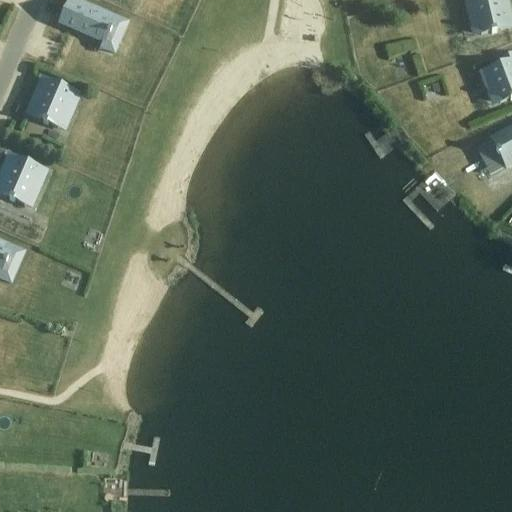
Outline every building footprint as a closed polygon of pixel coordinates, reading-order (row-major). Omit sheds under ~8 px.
[(508,6),(506,0),(471,0),(480,37),(491,34),(491,36),(496,34),(496,33),(511,29),(511,23),(510,14),(502,15),(501,7),(508,6)] [(104,15),(70,1),(60,25),(104,44),(107,37),(109,38),(111,34),(109,33),(112,26),(101,21),(104,15)] [(511,102),(511,55),(506,58),(508,64),(487,72),(499,105),(509,102),(510,103),(511,102)] [(73,93),(42,80),(36,94),(42,97),(39,105),(32,102),(26,116),(43,123),(42,125),(47,127),(47,125),(57,130),(73,93)] [(511,129),(490,141),(496,154),(495,154),(497,159),(499,158),(505,170),(511,166),(511,129)] [(40,170),(8,157),(2,171),(9,174),(6,182),(0,179),(0,196),(9,200),(9,202),(13,204),(14,202),(24,207),(40,170)] [(0,245),(0,244),(0,273),(1,274),(4,267),(6,268),(8,263),(6,262),(9,256),(0,251),(0,245)] [(108,394),(119,387),(111,376),(100,384),(108,394)]
